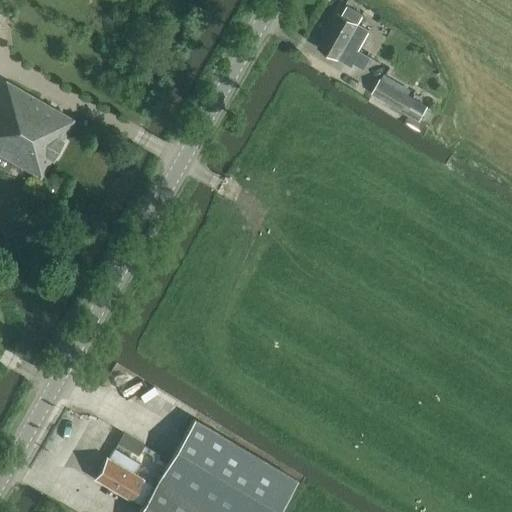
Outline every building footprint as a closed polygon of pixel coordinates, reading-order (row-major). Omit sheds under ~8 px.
[(359,24),(358,23),(363,14),(348,6),(343,14),(338,11),(317,47),(352,67),(354,64),(364,70),(371,57),(358,50),(369,31),(359,25),(359,24)] [(380,77),(371,95),(420,121),(428,105),(380,77)] [(0,153),(41,177),(74,119),(5,79),(0,88),(0,153)] [(194,417),(157,479),(212,511),(277,511),(298,478),(194,417)] [(142,449),(145,445),(124,433),(118,443),(139,455),(142,449)] [(158,458),(160,454),(145,445),(142,449),(158,458)] [(142,506),(153,486),(145,480),(134,473),(140,464),(115,449),(110,458),(107,456),(101,466),(97,467),(94,472),(95,476),(94,479),(122,496),(122,494),(131,500),(131,499),(142,506)] [(142,506),(137,511),(212,511),(157,479),(153,486),(142,506)]
